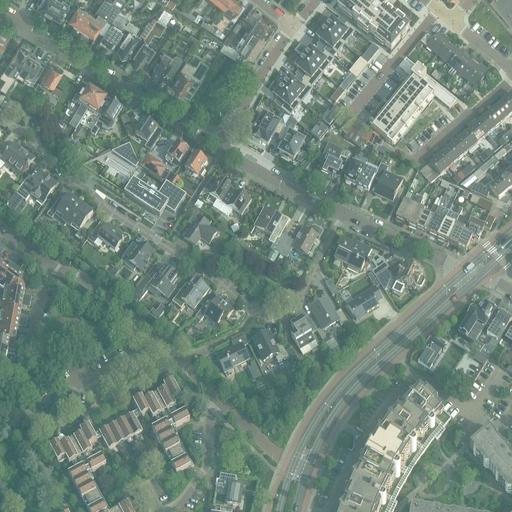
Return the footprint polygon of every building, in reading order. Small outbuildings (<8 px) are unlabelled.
[(58,0),(39,0),(35,8),(44,14),(45,12),(60,20),(68,6),(58,0)] [(103,0),(94,16),(89,12),(83,21),(81,19),(76,27),(77,28),(76,29),(82,33),(83,32),(93,38),(105,19),(112,23),(117,14),(125,2),(122,0),(114,0),(112,5),(104,0),(103,0)] [(151,0),(149,0),(146,6),(152,10),(156,3),(151,0)] [(169,0),(168,0),(165,6),(171,10),(176,4),(169,0)] [(241,5),(234,0),(229,0),(224,8),(233,15),(241,5)] [(342,0),(337,7),(344,13),(346,11),(353,18),(352,19),(359,25),(357,27),(367,36),(369,33),(376,39),(377,37),(385,44),(383,45),(391,51),(400,39),(399,38),(403,33),(404,34),(409,29),(393,16),(387,12),(388,9),(379,1),(376,3),(372,0),(342,0)] [(511,0),(504,0),(499,5),(506,13),(511,8),(511,0)] [(68,22),(76,27),(81,19),(83,21),(89,12),(79,6),(68,22)] [(165,8),(158,18),(166,23),(173,13),(165,8)] [(180,12),(187,17),(189,13),(182,9),(180,12)] [(258,19),(252,29),(266,38),(272,27),(260,19),(262,17),(254,11),(252,14),(258,19)] [(197,18),(194,22),(197,23),(204,14),(201,12),(197,18)] [(197,18),(189,13),(187,17),(194,22),(197,18)] [(124,27),(128,21),(117,14),(112,23),(100,41),(107,46),(106,47),(109,50),(111,48),(112,49),(125,28),(124,27)] [(139,35),(144,38),(156,20),(153,18),(149,23),(148,22),(139,35)] [(325,27),(323,28),(344,45),(355,31),(346,24),(343,28),(331,18),(329,21),(328,20),(323,26),(325,27)] [(156,20),(144,38),(131,58),(132,59),(131,61),(134,64),(135,66),(137,66),(141,68),(145,62),(147,63),(156,48),(148,43),(155,33),(159,36),(166,26),(156,20)] [(200,25),(208,30),(210,26),(203,22),(200,25)] [(237,23),(233,29),(237,32),(241,27),(242,26),(240,25),(237,23)] [(317,36),(315,38),(326,48),(323,52),(325,53),(332,59),(344,45),(323,28),(322,30),(321,29),(316,35),(317,36)] [(229,35),(228,36),(230,37),(232,39),(233,38),(237,32),(233,29),(229,35)] [(243,37),(245,38),(259,48),(266,38),(252,29),(248,34),(246,33),(243,37)] [(0,54),(5,47),(3,45),(9,37),(0,30),(0,54)] [(134,34),(129,30),(129,31),(120,44),(121,45),(117,52),(119,53),(120,57),(123,56),(127,58),(140,39),(133,35),(134,34)] [(190,34),(188,38),(195,43),(198,39),(190,34)] [(433,39),(427,34),(420,42),(432,52),(434,51),(433,50),(441,40),(436,36),(433,39)] [(228,36),(223,43),(224,44),(227,46),(232,39),(230,37),(228,36)] [(236,47),(239,48),(253,57),(259,48),(245,38),(242,44),(239,42),(236,47)] [(441,40),(433,50),(434,51),(442,58),(441,59),(443,61),(452,49),(451,48),(452,46),(442,38),(441,40)] [(186,39),(182,44),(191,50),(195,45),(186,39)] [(224,44),(220,50),(224,53),(228,55),(232,49),(228,46),(227,46),(224,44)] [(373,45),(369,49),(375,55),(379,50),(373,45)] [(6,68),(4,71),(5,71),(12,76),(12,75),(18,66),(21,68),(21,69),(29,74),(31,74),(28,79),(34,83),(44,67),(38,63),(40,61),(28,53),(29,51),(21,46),(20,48),(19,47),(10,61),(6,68)] [(232,49),(228,55),(235,59),(239,54),(239,53),(232,49)] [(307,49),(302,55),(304,56),(302,58),(322,74),(329,64),(330,65),(334,60),(325,53),(321,57),(310,49),(308,50),(307,49)] [(461,56),(452,49),(443,61),(452,69),(454,67),(455,69),(465,56),(462,55),(461,56)] [(165,74),(166,75),(170,77),(171,75),(172,76),(180,63),(179,63),(180,61),(180,59),(176,56),(174,57),(173,59),(163,53),(160,57),(159,56),(149,72),(155,75),(153,78),(160,82),(165,74)] [(472,63),(465,56),(455,69),(462,74),(460,76),(465,80),(474,68),(471,64),(472,63)] [(4,57),(0,64),(5,67),(9,60),(4,57)] [(299,58),(295,64),(296,65),(295,67),(306,76),(302,81),(303,82),(307,85),(311,88),(315,84),(314,83),(322,74),(302,58),(301,60),(299,58)] [(413,80),(372,130),(391,146),(432,96),(449,110),(456,101),(406,60),(399,68),(413,80)] [(176,93),(180,95),(182,94),(183,94),(187,87),(189,88),(194,80),(199,83),(205,75),(204,74),(208,67),(200,61),(195,68),(186,63),(177,77),(178,78),(172,87),(176,90),(176,93)] [(55,85),(56,83),(62,72),(61,71),(60,69),(57,67),(55,68),(49,65),(39,83),(51,90),(53,87),(54,87),(55,85)] [(353,68),(349,73),(356,78),(360,74),(353,68)] [(481,73),(474,68),(465,80),(472,85),(473,83),(478,87),(488,75),(482,71),(481,73)] [(230,88),(238,74),(229,69),(221,83),(230,88)] [(4,71),(1,77),(6,80),(11,83),(15,78),(12,76),(5,71),(4,71)] [(286,78),(281,84),(282,85),(281,87),(300,103),(308,93),(309,94),(312,89),(307,85),(303,82),(299,86),(289,78),(287,79),(286,78)] [(234,83),(231,88),(238,91),(241,87),(234,83)] [(343,84),(339,88),(344,92),(348,88),(343,84)] [(53,87),(51,90),(60,96),(63,90),(55,85),(54,87),(53,87)] [(278,87),(273,93),(275,94),(273,96),(284,105),(280,110),(290,117),(293,113),(293,112),(300,103),(281,87),(279,89),(278,87)] [(76,131),(88,110),(87,110),(97,93),(96,93),(97,92),(91,88),(91,89),(89,88),(88,90),(85,88),(80,98),(77,103),(78,104),(82,106),(70,127),(76,131)] [(99,94),(97,93),(87,110),(88,110),(98,116),(107,102),(105,100),(106,98),(105,98),(105,97),(100,94),(99,94)] [(511,94),(502,102),(511,113),(511,94)] [(100,117),(98,119),(99,120),(98,123),(103,126),(102,127),(108,131),(109,130),(111,131),(114,125),(112,124),(122,108),(120,108),(121,106),(116,103),(116,105),(111,102),(101,117),(100,117)] [(508,118),(511,114),(511,113),(502,102),(494,110),(506,125),(510,121),(508,118)] [(335,108),(323,122),(329,126),(340,112),(335,108)] [(502,128),(506,125),(494,110),(484,118),(494,130),(500,125),(502,128)] [(282,111),(275,122),(285,128),(291,119),(287,115),(282,111)] [(130,123),(126,115),(121,119),(124,126),(130,123)] [(253,134),(251,137),(253,138),(252,140),(260,144),(261,142),(267,146),(268,144),(274,134),(279,137),(278,139),(279,139),(284,130),(285,128),(275,122),(264,115),(263,117),(260,115),(259,119),(255,124),(255,125),(258,126),(255,130),(254,130),(253,132),(254,132),(253,134)] [(150,152),(161,135),(156,132),(156,129),(138,117),(132,126),(138,131),(135,135),(147,144),(144,148),(150,152)] [(97,122),(98,123),(99,120),(98,119),(96,118),(88,129),(92,131),(94,127),(97,122)] [(285,128),(284,130),(291,134),(297,123),(291,118),(291,119),(285,128)] [(484,118),(475,125),(485,137),(494,130),(484,118)] [(353,120),(341,130),(346,136),(350,133),(362,141),(366,132),(368,128),(353,120)] [(322,125),(317,131),(323,135),(328,129),(322,125)] [(475,125),(466,134),(476,146),(485,137),(475,125)] [(94,127),(92,131),(90,134),(95,137),(99,130),(94,127)] [(280,151),(279,152),(284,155),(283,156),(288,159),(289,158),(293,161),(297,154),(304,142),(291,134),(284,130),(279,139),(284,143),(280,151)] [(506,143),(511,138),(511,131),(502,139),(506,143)] [(362,141),(374,148),(376,145),(381,148),(381,147),(384,142),(366,132),(362,141)] [(466,134),(457,141),(467,153),(476,146),(466,134)] [(501,147),(506,143),(502,139),(497,142),(501,147)] [(457,141),(448,149),(458,161),(467,153),(457,141)] [(76,143),(72,150),(76,157),(82,147),(76,143)] [(179,164),(188,151),(187,150),(186,148),(183,145),(181,146),(176,143),(164,161),(177,169),(180,165),(179,164)] [(0,171),(5,165),(20,176),(26,167),(27,168),(34,160),(14,144),(7,153),(6,152),(2,157),(0,155),(0,171)] [(111,153),(136,169),(139,165),(129,145),(111,153)] [(328,145),(320,164),(323,165),(320,172),(329,176),(329,174),(339,179),(347,162),(340,159),(340,157),(343,151),(328,145)] [(374,148),(373,149),(384,156),(386,151),(387,151),(384,149),(381,148),(376,145),(374,148)] [(448,149),(438,157),(449,169),(458,161),(448,149)] [(489,150),(483,154),(487,159),(493,155),(489,150)] [(498,161),(507,154),(503,150),(494,157),(498,161)] [(202,170),(207,163),(194,154),(184,169),(186,171),(185,174),(191,178),(193,175),(197,178),(198,176),(201,177),(205,171),(202,170)] [(159,178),(164,170),(160,167),(162,165),(147,156),(140,166),(159,178)] [(438,157),(429,165),(439,177),(449,169),(438,157)] [(305,160),(300,167),(302,169),(305,171),(311,165),(308,163),(305,160)] [(344,181),(356,187),(363,172),(362,172),(358,170),(361,165),(353,161),(344,181)] [(380,164),(376,173),(376,174),(374,179),(380,182),(374,195),(393,203),(402,181),(385,173),(388,168),(380,164)] [(430,185),(439,177),(429,165),(420,173),(430,185)] [(483,174),(489,169),(485,165),(480,170),(483,174)] [(470,166),(466,170),(470,174),(474,170),(470,166)] [(368,192),(374,179),(376,174),(376,173),(364,168),(362,172),(363,172),(356,187),(368,192)] [(498,181),(507,192),(511,187),(511,178),(505,170),(505,171),(504,169),(500,172),(503,176),(498,181)] [(465,178),(470,174),(466,170),(461,173),(465,178)] [(36,203),(42,207),(46,200),(45,199),(54,187),(56,188),(58,186),(52,181),(52,182),(40,173),(31,185),(25,180),(15,194),(25,201),(30,194),(38,200),(36,203)] [(170,173),(164,181),(169,184),(174,176),(170,173)] [(473,176),(466,182),(472,185),(477,181),(473,176)] [(498,200),(507,192),(498,181),(495,176),(491,179),(495,184),(489,189),(498,200)] [(175,188),(180,181),(174,177),(169,184),(175,188)] [(453,180),(457,185),(461,181),(457,177),(453,180)] [(213,207),(220,212),(234,191),(217,180),(212,188),(207,184),(204,190),(209,193),(207,195),(217,201),(213,207)] [(466,182),(459,187),(487,199),(490,193),(486,191),(472,185),(466,182)] [(186,196),(166,183),(156,198),(136,184),(128,196),(134,200),(133,201),(159,217),(162,212),(161,212),(164,208),(174,214),(186,196)] [(183,192),(193,197),(196,191),(186,186),(183,192)] [(251,202),(234,191),(220,212),(228,217),(232,211),(241,217),(251,202)] [(395,219),(406,224),(418,199),(407,194),(395,219)] [(56,213),(67,222),(80,205),(69,196),(62,205),(57,201),(46,215),(51,219),(56,213)] [(479,199),(472,197),(470,203),(476,205),(479,199)] [(422,201),(418,199),(406,224),(417,229),(425,211),(419,208),(422,201)] [(430,213),(425,211),(417,229),(427,233),(441,201),(437,199),(430,213)] [(482,200),(480,206),(491,211),(494,205),(482,200)] [(446,203),(441,201),(427,233),(437,238),(445,220),(439,218),(446,203)] [(92,215),(80,205),(67,222),(79,231),(74,238),(79,241),(90,227),(86,223),(92,215)] [(451,223),(445,220),(437,238),(447,243),(459,217),(462,210),(458,209),(455,215),(454,215),(451,223)] [(279,254),(280,255),(289,239),(281,235),(289,221),(278,215),(277,217),(264,210),(254,227),(272,237),(268,243),(273,245),(270,250),(272,251),(279,254)] [(208,228),(211,223),(200,216),(202,214),(196,211),(188,223),(193,226),(184,240),(196,248),(201,240),(209,246),(217,234),(208,228)] [(447,243),(457,247),(469,222),(459,217),(447,243)] [(469,222),(457,247),(466,251),(471,239),(477,242),(482,233),(486,235),(488,229),(469,221),(469,222)] [(87,240),(94,245),(98,248),(102,243),(115,253),(126,239),(108,225),(105,228),(100,224),(87,240)] [(295,243),(289,239),(280,255),(287,259),(292,249),(306,257),(317,237),(303,229),(295,243)] [(340,263),(346,266),(355,247),(342,240),(338,249),(340,250),(334,260),(335,261),(333,266),(337,268),(340,263)] [(132,244),(123,255),(128,259),(126,261),(124,265),(134,272),(136,269),(140,272),(154,255),(139,244),(137,247),(132,244)] [(355,247),(346,266),(349,267),(347,270),(357,275),(359,272),(360,273),(366,260),(373,263),(376,256),(370,253),(370,252),(356,245),(355,247)] [(272,251),(267,260),(273,264),(279,254),(272,251)] [(284,260),(281,265),(287,269),(291,263),(284,260)] [(7,270),(2,266),(0,269),(0,286),(15,266),(11,264),(7,270)] [(371,272),(375,279),(389,269),(385,264),(371,272)] [(421,287),(424,281),(423,280),(420,278),(423,273),(418,271),(417,268),(412,266),(410,267),(405,265),(400,274),(399,274),(397,278),(398,278),(392,292),(394,293),(393,295),(398,297),(399,295),(400,296),(404,287),(414,292),(416,286),(419,288),(421,287)] [(19,269),(15,266),(0,286),(0,287),(5,291),(23,284),(21,280),(14,275),(19,269)] [(135,291),(132,295),(138,300),(140,301),(144,296),(147,292),(155,298),(159,293),(163,297),(166,299),(167,300),(176,289),(173,287),(180,278),(178,277),(164,266),(155,277),(152,281),(146,276),(135,291)] [(114,268),(107,278),(112,281),(119,272),(114,268)] [(389,269),(375,279),(384,293),(391,279),(386,271),(389,269)] [(193,311),(208,291),(196,281),(187,294),(181,290),(171,302),(181,309),(185,304),(193,311)] [(332,297),(338,293),(331,281),(324,284),(332,297)] [(25,289),(23,284),(5,291),(4,297),(31,302),(32,298),(24,296),(25,289)] [(376,303),(382,300),(374,287),(354,299),(355,301),(347,306),(357,322),(365,317),(364,315),(378,306),(376,303)] [(30,307),(31,302),(4,297),(2,307),(21,311),(22,305),(30,307)] [(226,321),(233,312),(217,300),(210,308),(206,304),(195,318),(200,322),(204,317),(216,326),(222,318),(226,321)] [(341,327),(347,323),(340,311),(334,315),(325,300),(310,309),(323,331),(338,322),(341,327)] [(463,325),(458,333),(467,339),(474,343),(475,342),(476,342),(478,339),(487,326),(488,324),(496,312),(494,311),(494,308),(489,305),(487,306),(481,302),(477,302),(473,308),(467,317),(468,317),(467,318),(466,319),(463,323),(463,325)] [(153,310),(149,315),(157,321),(166,310),(161,306),(156,312),(153,310)] [(20,317),(21,311),(2,307),(0,317),(27,322),(28,318),(20,317)] [(492,327),(487,335),(493,339),(489,345),(494,349),(498,343),(499,340),(511,321),(507,319),(508,317),(501,313),(500,315),(496,312),(488,324),(492,327)] [(26,326),(27,322),(0,317),(0,319),(0,327),(17,331),(18,325),(26,326)] [(314,342),(314,340),(311,336),(316,332),(307,317),(301,320),(301,319),(290,326),(295,334),(291,336),(299,350),(314,342)] [(16,337),(17,331),(0,327),(0,337),(17,341),(23,342),(24,338),(16,337)] [(268,333),(253,340),(263,362),(275,357),(278,363),(289,358),(285,352),(280,345),(275,347),(268,333)] [(16,345),(17,341),(0,337),(0,348),(7,350),(9,344),(16,345)] [(243,337),(236,340),(231,343),(234,349),(217,357),(224,372),(248,360),(242,348),(248,346),(243,337)] [(429,345),(418,363),(429,370),(441,351),(442,352),(446,346),(445,346),(446,344),(439,340),(438,342),(436,340),(432,337),(428,340),(426,342),(427,342),(431,345),(430,346),(429,345)] [(333,340),(325,345),(331,355),(340,349),(333,340)] [(474,343),(471,348),(487,359),(491,353),(494,349),(489,345),(484,347),(476,342),(475,342),(474,343)] [(6,355),(7,350),(0,348),(0,358),(13,361),(14,357),(6,355)] [(291,349),(285,352),(289,358),(291,362),(297,359),(291,349)] [(477,353),(473,359),(483,366),(487,359),(477,353)] [(251,367),(248,369),(253,381),(262,377),(254,362),(250,364),(251,367)] [(172,400),(181,396),(172,381),(163,386),(165,389),(144,401),(142,397),(133,402),(141,417),(149,413),(152,419),(176,407),(172,400)] [(394,413),(384,427),(377,436),(371,447),(367,448),(364,450),(362,453),(359,456),(362,459),(362,460),(357,470),(350,485),(343,500),(338,511),(392,511),(396,504),(394,503),(400,492),(407,479),(415,466),(423,454),(432,443),(435,439),(437,441),(445,431),(443,429),(451,420),(435,404),(438,402),(426,391),(423,394),(417,387),(405,400),(394,413)] [(127,402),(138,396),(136,392),(124,398),(127,402)] [(175,428),(189,420),(185,411),(171,419),(175,428)] [(133,414),(124,419),(134,437),(142,432),(133,414)] [(124,419),(116,424),(125,441),(134,437),(124,419)] [(176,475),(190,467),(166,421),(152,429),(165,455),(168,453),(174,464),(171,465),(176,475)] [(116,424),(108,428),(117,445),(125,441),(116,424)] [(511,511),(511,463),(487,436),(490,434),(484,426),(471,438),(475,443),(469,449),(480,461),(479,462),(480,463),(481,462),(502,486),(501,487),(502,488),(503,487),(511,497),(511,511),(434,511),(413,508),(414,505),(409,504),(408,508),(411,508),(409,511),(511,511)] [(58,444),(56,445),(49,448),(58,463),(66,458),(69,464),(92,452),(89,446),(97,441),(89,427),(80,432),(81,435),(60,447),(58,444)] [(108,450),(117,445),(108,428),(99,433),(108,450)] [(92,474),(106,466),(101,458),(87,465),(92,474)] [(88,511),(105,511),(82,468),(68,475),(82,501),(85,500),(91,510),(88,511)] [(240,508),(243,488),(236,487),(238,478),(221,475),(220,482),(217,481),(216,488),(230,490),(227,506),(240,508)]
